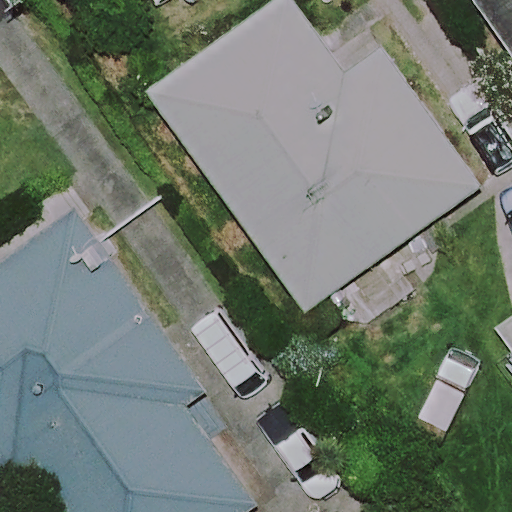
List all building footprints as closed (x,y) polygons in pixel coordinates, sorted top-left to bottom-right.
[(341,62),(297,0),(280,0),(158,85),(309,303),(482,183),(380,36),(341,62)] [(511,0),(476,0),(511,50),(511,0)] [(0,259),(0,465),(14,456),(51,511),(246,511),(256,505),(187,400),(247,360),(164,234),(98,278),(60,220),(0,259)] [(511,305),(498,316),(511,336),(511,305)] [(401,511),(376,476),(324,511),(401,511)]
